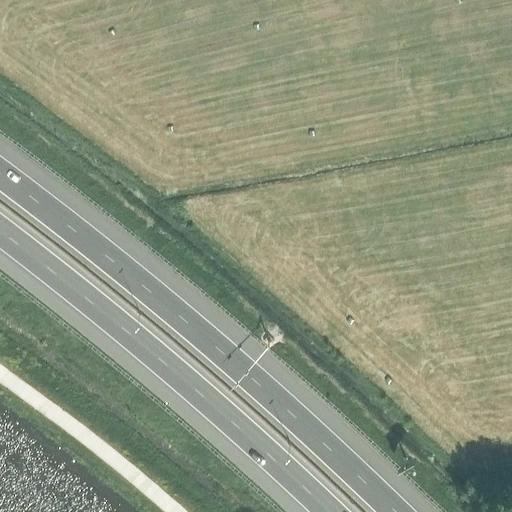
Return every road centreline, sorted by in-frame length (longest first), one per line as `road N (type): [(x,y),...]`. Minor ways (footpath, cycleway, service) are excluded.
road 1 (motorway): [(393,511),(126,275),(0,179)]
road 2 (motorway): [(0,236),(327,511)]
